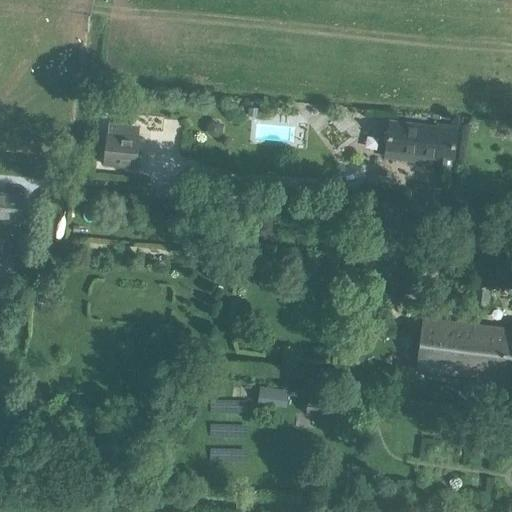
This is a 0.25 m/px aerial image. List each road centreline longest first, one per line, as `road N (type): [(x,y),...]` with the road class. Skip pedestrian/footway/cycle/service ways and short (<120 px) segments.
road 1 (residential): [(511,230),(122,190)]
road 2 (track): [(122,190),(0,178)]
